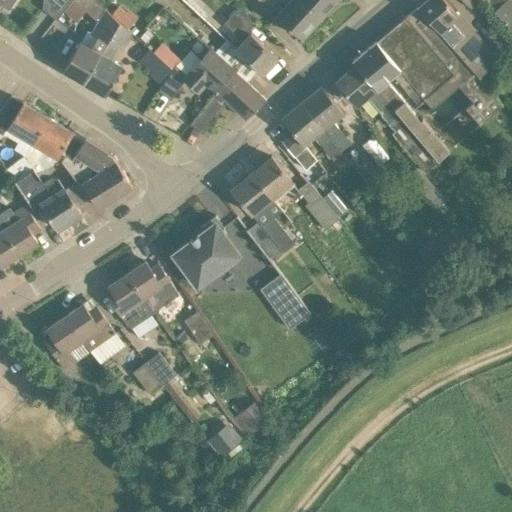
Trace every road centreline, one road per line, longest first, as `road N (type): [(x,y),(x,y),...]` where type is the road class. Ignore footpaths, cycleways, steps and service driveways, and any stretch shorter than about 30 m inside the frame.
road 1 (unclassified): [(240,511),(379,361),(511,297)]
road 2 (unclassified): [(187,179),(399,0)]
road 3 (track): [(305,511),(398,410),(511,351)]
road 4 (residential): [(187,179),(0,51)]
road 5 (residential): [(0,301),(187,179)]
